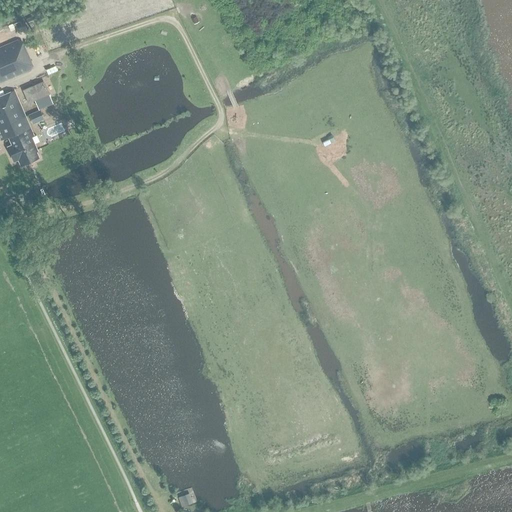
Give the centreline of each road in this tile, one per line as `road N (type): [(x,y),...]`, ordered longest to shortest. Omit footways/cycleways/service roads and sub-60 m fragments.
road 1 (track): [(47,62),(170,20),(219,107),(218,125),(168,170),(88,203),(16,217),(159,511)]
road 2 (track): [(511,459),(310,511)]
